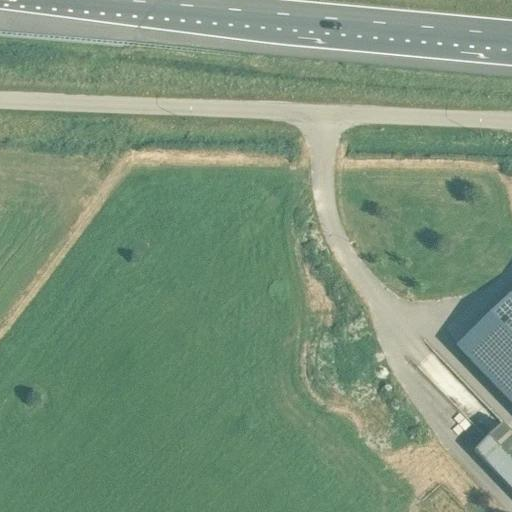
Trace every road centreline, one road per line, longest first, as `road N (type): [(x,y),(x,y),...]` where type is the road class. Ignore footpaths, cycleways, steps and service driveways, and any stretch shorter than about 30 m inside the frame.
road 1 (unclassified): [(511,125),(0,109)]
road 2 (motorway): [(103,0),(511,37)]
